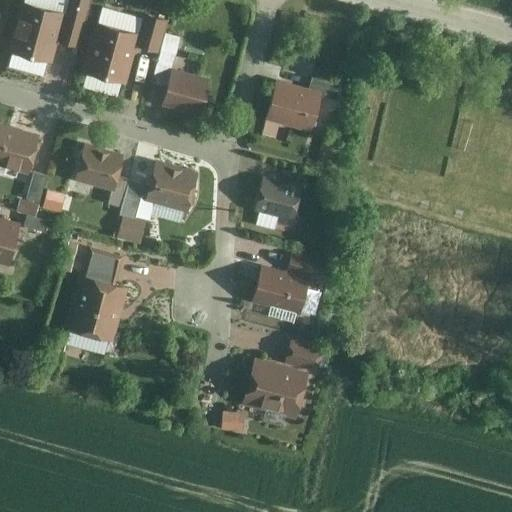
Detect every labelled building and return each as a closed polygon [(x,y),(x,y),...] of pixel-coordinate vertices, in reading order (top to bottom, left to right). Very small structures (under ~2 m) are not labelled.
[(85,0),(64,0),(60,15),(53,42),(73,47),(85,0)] [(60,15),(20,6),(7,58),(48,68),(53,42),(60,15)] [(164,23),(144,18),(135,52),(155,57),(164,23)] [(133,35),(97,28),(87,78),(124,85),(133,35)] [(196,116),(204,80),(162,71),(154,107),(196,116)] [(310,130),(316,91),(269,83),(262,122),(310,130)] [(0,166),(27,173),(36,134),(0,125),(0,166)] [(118,156),(81,145),(71,180),(110,191),(105,209),(117,212),(126,179),(112,175),(118,156)] [(187,212),(195,173),(144,162),(135,201),(187,212)] [(37,170),(28,199),(23,198),(20,210),(31,213),(28,223),(49,229),(51,220),(38,216),(50,174),(37,170)] [(306,190),(258,176),(248,213),(296,226),(306,190)] [(14,225),(0,220),(0,268),(2,269),(14,225)] [(111,345),(124,290),(108,287),(116,255),(84,248),(64,334),(111,345)] [(294,313),(306,257),(286,253),(282,275),(250,268),(242,302),(294,313)] [(281,368),(249,359),(235,404),(294,422),(318,346),(290,338),(281,368)] [(225,430),(247,430),(248,411),(226,410),(225,430)]
